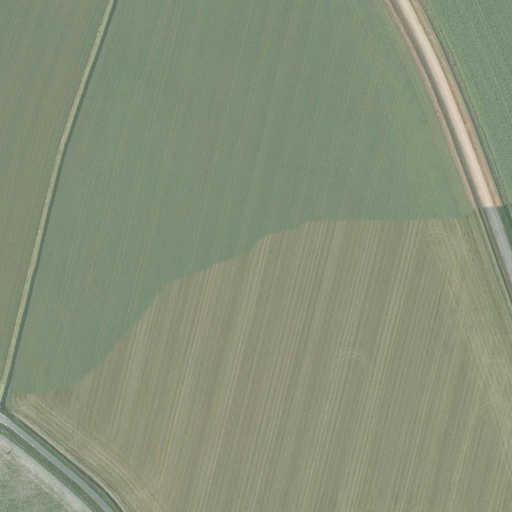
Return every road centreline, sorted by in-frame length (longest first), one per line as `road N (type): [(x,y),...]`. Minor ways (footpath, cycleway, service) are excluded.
road 1 (tertiary): [(511,269),(454,107),(403,0)]
road 2 (unclassified): [(0,417),(109,511)]
